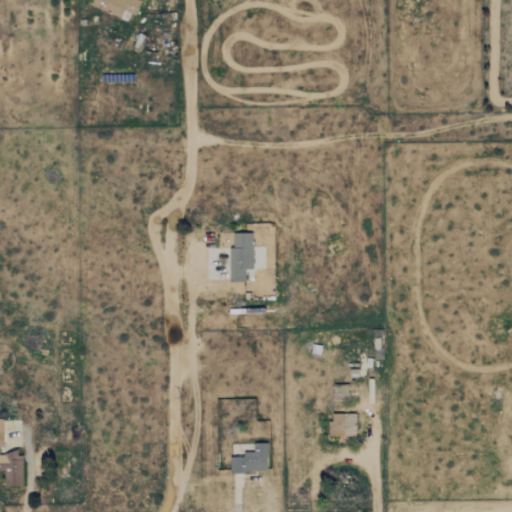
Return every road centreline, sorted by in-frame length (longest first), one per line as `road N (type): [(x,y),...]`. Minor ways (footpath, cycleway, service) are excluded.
road 1 (track): [(164,511),(173,465),(167,241),(188,183),(189,153)]
road 2 (track): [(189,153),(187,0)]
